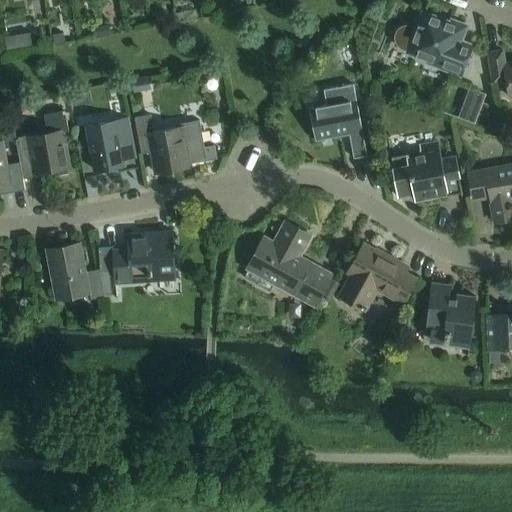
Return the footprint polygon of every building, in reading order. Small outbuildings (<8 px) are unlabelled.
[(214,6),(201,8),(202,17),(215,15),(214,6)] [(164,10),(152,12),(154,26),(166,24),(164,10)] [(178,13),(175,13),(177,23),(180,22),(185,21),(184,15),(183,12),(178,13)] [(396,33),(396,34),(396,35),(396,36),(396,37),(396,38),(397,39),(397,40),(398,41),(398,42),(399,43),(400,43),(401,44),(402,45),(403,45),(404,46),(405,46),(406,46),(407,46),(408,46),(409,46),(410,46),(407,54),(428,61),(427,64),(461,76),(472,46),(460,42),(464,28),(422,13),(417,26),(417,25),(416,24),(415,24),(414,23),(413,23),(412,22),(411,22),(410,22),(409,22),(408,22),(407,22),(406,22),(405,22),(404,22),(403,23),(402,23),(401,24),(400,24),(399,25),(398,26),(398,27),(397,28),(397,29),(396,30),(396,31),(396,32),(396,33)] [(109,25),(101,27),(103,37),(111,35),(109,25)] [(101,27),(93,28),(95,38),(103,37),(101,27)] [(64,33),(54,35),(56,46),(66,44),(64,33)] [(511,62),(505,63),(502,50),(488,53),(493,83),(506,80),(509,97),(511,96),(511,62)] [(145,76),(134,79),(136,90),(148,88),(145,76)] [(327,106),(311,109),(317,141),(351,135),(355,158),(368,156),(364,132),(358,100),(355,85),(325,90),(327,106)] [(470,89),(459,118),(476,124),(500,133),(501,131),(501,130),(500,125),(499,121),(485,116),(489,104),(484,102),(487,94),(470,89)] [(90,91),(74,94),(76,106),(92,103),(90,91)] [(20,139),(17,140),(21,163),(24,179),(37,177),(36,174),(71,167),(65,132),(69,131),(66,111),(45,114),(48,132),(19,137),(20,139)] [(151,114),(136,116),(142,154),(154,151),(157,168),(189,162),(190,164),(204,162),(208,161),(218,159),(215,146),(206,147),(205,148),(201,120),(183,123),(183,126),(182,126),(157,131),(154,131),(151,114)] [(119,175),(118,167),(124,166),(123,161),(136,159),(128,120),(88,127),(96,171),(104,170),(106,178),(119,175)] [(15,130),(7,132),(8,140),(9,141),(10,141),(11,142),(12,142),(13,142),(14,142),(16,141),(17,141),(16,138),(15,130)] [(24,179),(21,163),(10,165),(5,141),(0,142),(0,185),(1,185),(2,194),(26,190),(24,179)] [(443,158),(440,141),(420,145),(421,151),(409,153),(409,155),(395,157),(395,159),(392,160),(394,168),(399,198),(416,195),(417,202),(463,194),(456,156),(443,158)] [(511,201),(511,199),(511,198),(511,166),(468,174),(473,201),(490,198),(495,223),(511,220),(511,201)] [(299,256),(311,235),(286,222),(275,243),(266,238),(248,271),(314,307),(330,279),(332,274),(299,256)] [(117,283),(176,280),(173,232),(130,235),(130,250),(115,251),(117,283)] [(88,272),(82,241),(47,248),(57,301),(91,294),(92,299),(105,297),(100,269),(88,272)] [(403,303),(416,280),(404,273),(406,269),(364,245),(348,273),(352,276),(341,297),(361,308),(373,286),(403,303)] [(111,267),(100,269),(105,297),(112,296),(111,267)] [(332,280),(323,296),(331,300),(340,285),(332,280)] [(457,298),(451,297),(452,284),(433,282),(430,305),(427,305),(425,306),(424,309),(423,312),(423,317),(423,321),(424,322),(426,324),(427,325),(433,326),(431,344),(471,349),(477,296),(458,293),(457,298)] [(511,314),(509,316),(509,314),(487,315),(488,351),(490,351),(500,350),(510,350),(510,344),(511,343),(511,314)] [(500,350),(490,351),(490,363),(501,363),(500,350)] [(471,375),(470,379),(474,383),(479,383),(482,380),(482,375),(480,372),(475,371),(471,375)]
